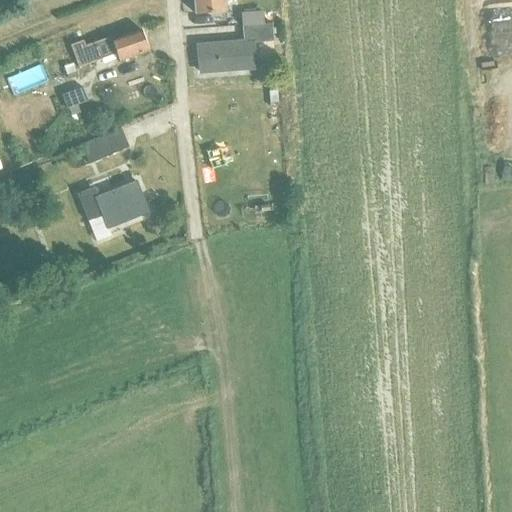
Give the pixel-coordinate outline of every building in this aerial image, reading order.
[(193,0),(195,14),(226,11),(224,0),(193,0)] [(242,26),(264,24),(263,11),(241,13),(242,26)] [(264,24),(242,26),(243,42),(197,46),(200,73),(256,68),(254,43),(274,42),(272,24),(264,24)] [(83,40),(70,45),(78,67),(116,55),(118,62),(148,52),(141,30),(113,40),(112,36),(85,46),(83,40)] [(82,87),(61,95),(67,109),(87,101),(82,87)] [(121,129),(81,145),(89,164),(128,147),(124,137),(121,129)] [(95,187),(77,194),(95,241),(109,235),(107,230),(148,213),(135,181),(98,196),(95,187)]
